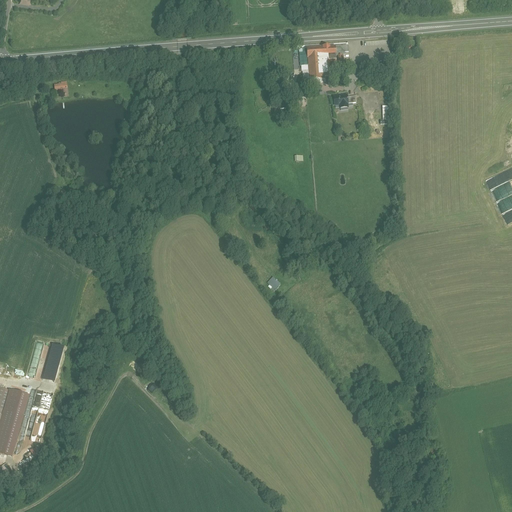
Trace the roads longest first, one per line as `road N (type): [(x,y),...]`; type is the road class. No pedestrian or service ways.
road 1 (secondary): [(0,61),(379,31)]
road 2 (secondary): [(379,31),(511,21)]
